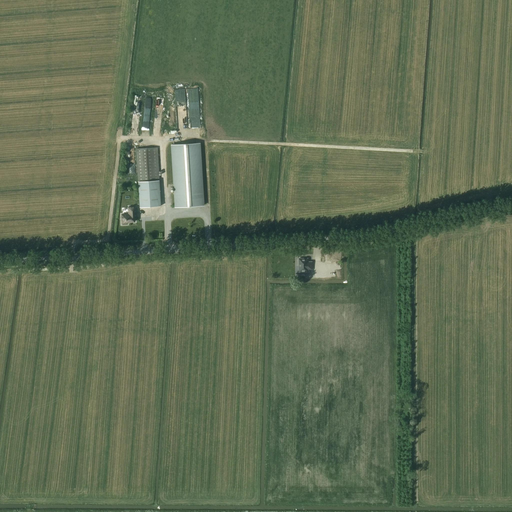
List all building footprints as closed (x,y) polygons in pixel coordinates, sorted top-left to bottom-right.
[(200,127),(199,89),(179,89),(179,93),(177,93),(177,102),(182,102),(182,97),(187,97),(188,128),(200,127)] [(153,129),(160,130),(164,100),(157,99),(153,129)] [(172,146),(176,207),(203,205),(199,144),(172,146)] [(161,206),(159,172),(157,147),(136,149),(138,173),(140,207),(161,206)] [(136,207),(128,207),(129,214),(122,215),(122,224),(128,224),(127,222),(135,222),(134,214),(136,214),(136,207)] [(301,266),(301,269),(303,269),(303,272),(308,272),(308,269),(312,269),(312,265),(310,265),(310,262),(308,262),(308,259),(299,259),(299,266),(301,266)]
